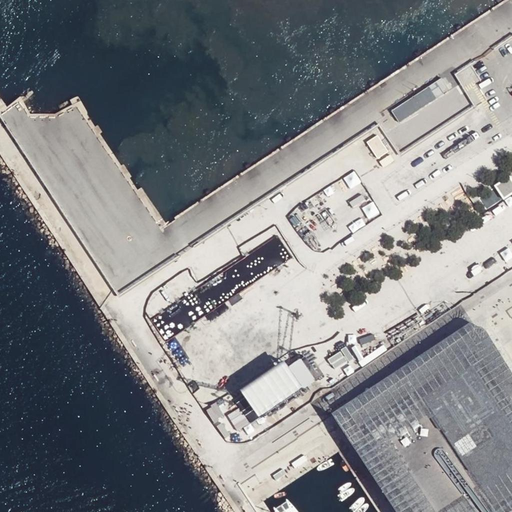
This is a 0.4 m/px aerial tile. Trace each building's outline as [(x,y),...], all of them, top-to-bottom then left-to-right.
[(443,79),(437,83),(440,88),(446,84),(443,79)] [(411,100),(393,112),(400,123),(450,90),(446,84),(440,88),(437,83),(417,96),(418,97),(412,101),(411,100)] [(378,135),(367,142),(378,158),(388,151),(378,135)] [(390,155),(380,162),(384,167),(394,160),(390,155)] [(511,180),(510,177),(495,187),(504,200),(511,194),(511,180)] [(345,422),(339,426),(395,511),(511,511),(511,376),(487,339),(486,338),(484,337),(483,336),(482,336),(481,336),(480,336),(478,336),(477,336),(476,337),(345,422)] [(256,402),(225,421),(233,434),(264,415),(256,402)] [(256,443),(277,430),(269,418),(249,431),(256,443)]
